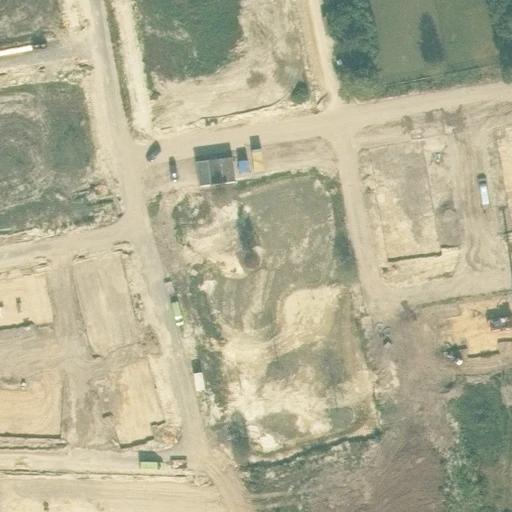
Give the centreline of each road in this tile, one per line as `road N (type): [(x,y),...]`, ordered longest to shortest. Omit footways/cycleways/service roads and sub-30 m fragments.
road 1 (residential): [(0,453),(201,455),(138,229)]
road 2 (residential): [(511,280),(376,304),(337,125)]
road 3 (residential): [(128,165),(337,125)]
road 4 (residential): [(337,125),(511,88)]
road 5 (residential): [(138,229),(0,255)]
road 6 (residential): [(128,165),(92,33)]
road 7 (residential): [(312,0),(337,125)]
